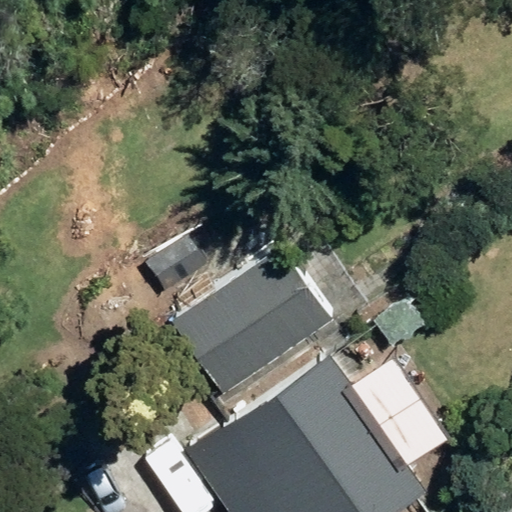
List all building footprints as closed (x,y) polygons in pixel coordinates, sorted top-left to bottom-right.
[(181,235),(107,282),(127,311),(200,263),(181,235)] [(165,310),(220,389),(323,319),(270,239),(165,310)] [(387,312),(400,332),(431,312),(420,292),(387,312)] [(397,338),(359,361),(419,457),(456,433),(397,338)] [(178,446),(223,511),(391,511),(421,492),(324,350),(178,446)]
